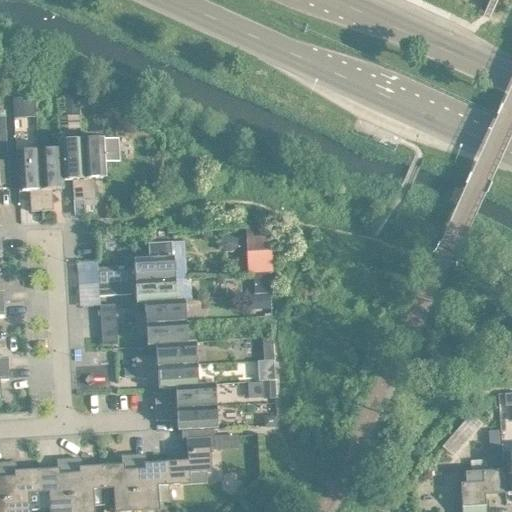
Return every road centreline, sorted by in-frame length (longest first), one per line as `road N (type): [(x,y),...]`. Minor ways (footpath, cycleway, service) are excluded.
road 1 (secondary): [(172,0),(511,149)]
road 2 (secondary): [(511,79),(332,0)]
road 3 (residential): [(50,232),(60,427)]
